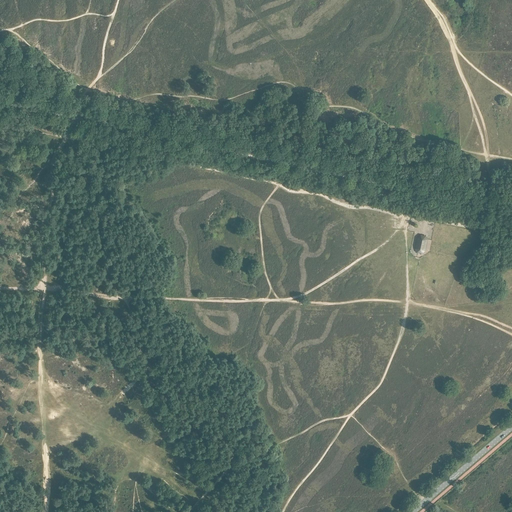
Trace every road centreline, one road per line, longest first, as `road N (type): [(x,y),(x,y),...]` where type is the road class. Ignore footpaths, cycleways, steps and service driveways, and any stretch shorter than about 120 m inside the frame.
road 1 (track): [(428,0),(471,99),(497,207)]
road 2 (secondary): [(511,427),(412,511)]
